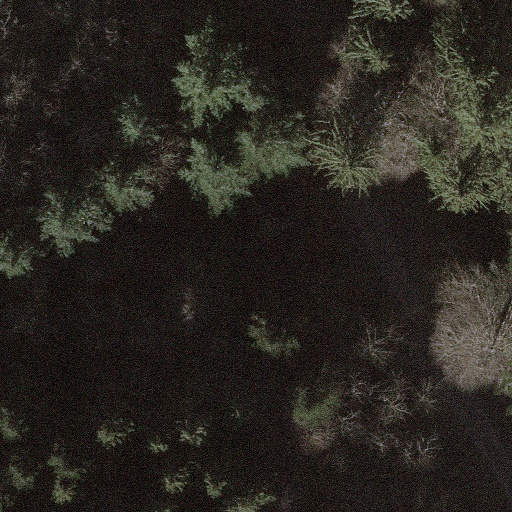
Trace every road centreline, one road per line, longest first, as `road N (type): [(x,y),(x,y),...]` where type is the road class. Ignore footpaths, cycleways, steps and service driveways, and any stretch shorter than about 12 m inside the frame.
road 1 (track): [(300,0),(344,170),(439,367)]
road 2 (track): [(439,367),(511,483)]
